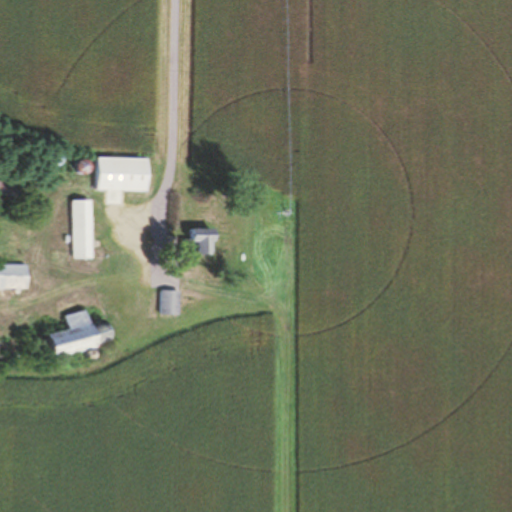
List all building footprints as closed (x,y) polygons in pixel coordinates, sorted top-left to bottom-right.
[(55,152),(56,152),(57,153),(59,154),(60,155),(60,156),(61,156),(61,158),(61,159),(61,160),(61,162),(60,163),(59,164),(58,165),(57,166),(56,167),(54,167),(53,167),(52,167),(50,166),(49,165),(48,164),(47,163),(47,161),(46,160),(47,158),(47,157),(47,156),(48,155),(49,154),(51,153),(52,152),(53,152),(55,152)] [(146,160),(145,192),(95,191),(96,159),(146,160)] [(83,161),(84,161),(86,161),(87,162),(88,163),(88,164),(89,165),(89,166),(89,167),(89,169),(89,170),(88,172),(87,173),(86,174),(85,175),(84,175),(82,175),(81,175),(80,175),(78,174),(77,174),(76,172),(75,171),(75,170),(75,168),(75,167),(75,165),(76,164),(76,163),(77,162),(79,161),(80,161),(81,160),(83,161)] [(0,182),(20,190),(17,200),(0,193),(0,182)] [(90,259),(72,259),(71,201),(90,201),(90,259)] [(209,231),(209,254),(207,254),(207,256),(194,256),(194,254),(181,254),(181,241),(188,241),(188,231),(209,231)] [(0,265),(25,266),(25,290),(0,289),(0,265)] [(177,293),(176,317),(158,316),(159,292),(177,293)] [(86,324),(102,320),(109,343),(102,345),(104,351),(72,360),(70,354),(51,360),(44,336),(66,330),(62,317),(82,311),(86,324)]
